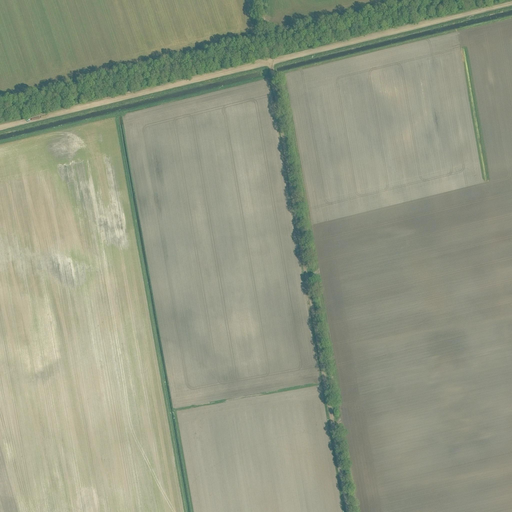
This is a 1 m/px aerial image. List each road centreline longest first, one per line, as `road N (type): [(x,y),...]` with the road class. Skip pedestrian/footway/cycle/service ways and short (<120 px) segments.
road 1 (track): [(269,62),(347,511)]
road 2 (track): [(0,126),(269,62)]
road 3 (track): [(269,62),(511,2)]
